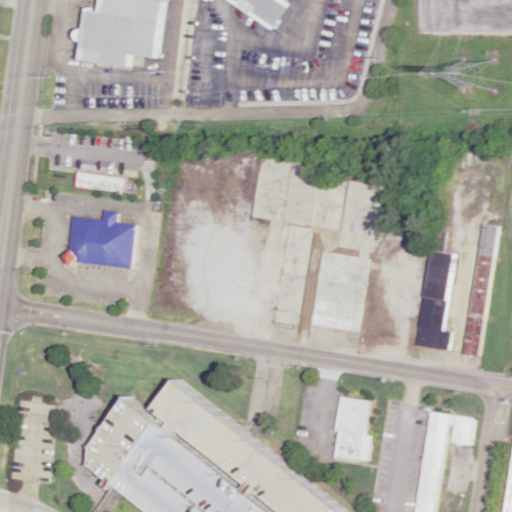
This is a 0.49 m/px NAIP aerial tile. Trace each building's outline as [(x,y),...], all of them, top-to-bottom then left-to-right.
[(166,2),(146,0),(140,0),(139,17),(90,12),(86,52),(104,54),(103,64),(142,68),(144,58),(160,59),(166,2)] [(291,4),(285,0),(229,0),(274,30),(291,4)] [(85,170),(83,187),(131,193),(133,176),(85,170)] [(381,184),(299,173),(297,187),(272,184),(269,209),(257,208),(256,218),(285,222),(272,321),(299,325),(312,227),(339,230),(336,248),(372,253),(381,184)] [(81,215),(75,255),(79,261),(142,270),(148,224),(81,215)] [(481,223),(465,354),(482,356),(497,225),(481,223)] [(456,253),(433,249),(426,297),(449,300),(456,253)] [(308,325),(359,332),(370,257),(319,250),(308,325)] [(451,348),(452,329),(420,328),(419,347),(451,348)] [(350,511),(178,380),(158,406),(158,416),(155,416),(129,396),(86,452),(86,465),(147,511),(350,511)] [(345,396),(340,430),(344,431),(339,460),(371,465),(376,435),(371,434),(377,400),(345,396)] [(434,409),(416,511),(438,511),(450,441),(474,445),(478,417),(434,409)]
